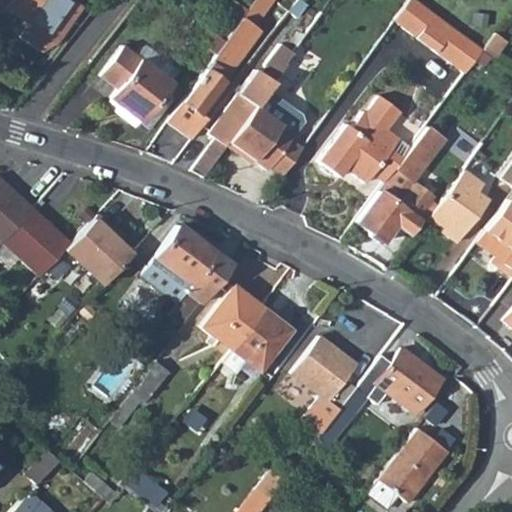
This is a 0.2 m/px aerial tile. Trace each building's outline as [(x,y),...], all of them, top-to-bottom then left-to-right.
[(2,0),(0,3),(0,5),(28,25),(19,38),(44,55),(77,8),(66,0),(2,0)] [(253,0),(243,14),(254,22),(270,0),(253,0)] [(277,0),(273,6),(287,16),(297,2),(293,0),(277,0)] [(481,50),(412,0),(403,0),(397,8),(390,18),(464,72),(481,50)] [(297,2),(287,16),(293,20),(303,7),(297,2)] [(187,38),(211,57),(238,20),(243,14),(230,3),(206,34),(197,26),(187,38)] [(316,17),(306,9),(279,45),(290,53),(316,17)] [(243,14),(238,20),(249,29),(254,22),(243,14)] [(290,53),(270,80),(287,93),(294,85),(297,87),(316,60),(304,51),(324,22),(316,17),(290,53)] [(195,114),(254,32),(249,29),(238,20),(211,57),(179,102),(164,122),(183,136),(198,115),(195,114)] [(511,49),(493,34),(481,50),(500,65),(511,50),(511,49)] [(102,96),(135,122),(167,81),(175,70),(158,57),(157,58),(141,46),(132,55),(117,44),(96,71),(111,84),(102,96)] [(279,45),(257,73),(251,70),(235,93),(252,106),(270,80),(290,53),(279,45)] [(167,81),(135,122),(146,131),(179,91),(167,81)] [(394,165),(416,136),(394,121),(407,102),(384,87),(372,106),(369,104),(358,121),(351,116),(325,154),(331,158),(331,162),(338,167),(343,166),(348,170),(355,161),(369,172),(379,159),(382,156),(394,165)] [(235,93),(205,134),(210,138),(187,169),(191,171),(200,177),(224,144),(252,106),(235,93)] [(329,104),(319,98),(313,106),(322,113),(329,104)] [(252,106),(224,144),(236,154),(239,149),(252,159),(268,170),(270,166),(290,138),(292,135),(252,106)] [(183,136),(190,140),(204,120),(198,115),(183,136)] [(391,168),(351,221),(381,243),(393,226),(403,233),(413,221),(419,225),(423,219),(436,202),(409,182),(439,141),(422,127),(416,136),(394,165),(391,168)] [(473,151),(451,135),(445,145),(467,161),(473,151)] [(290,138),(270,166),(279,174),(300,145),(290,138)] [(187,143),(172,164),(181,168),(182,166),(195,148),(187,143)] [(252,159),(239,149),(236,154),(249,163),(252,159)] [(391,168),(394,165),(382,156),(379,159),(391,168)] [(511,186),(511,159),(499,176),(511,186)] [(479,184),(459,170),(436,202),(423,219),(451,241),(481,201),(472,194),(479,184)] [(0,189),(0,240),(26,213),(0,189)] [(511,204),(506,200),(480,235),(474,243),(494,258),(492,262),(511,277),(511,276),(511,204)] [(26,213),(0,240),(0,247),(35,279),(61,250),(64,247),(26,213)] [(97,284),(99,282),(126,253),(127,252),(103,230),(107,226),(94,214),(73,236),(64,247),(61,250),(73,261),(97,284)] [(226,264),(174,226),(141,270),(177,296),(181,290),(196,302),(226,264)] [(126,253),(99,282),(110,292),(137,263),(126,253)] [(257,371),(289,329),(230,285),(198,326),(257,371)] [(511,303),(498,319),(511,331),(511,303)] [(351,387),(340,379),(351,365),(315,335),(286,371),(316,395),(323,401),(306,425),(315,433),(351,387)] [(308,442),(320,452),(371,385),(410,415),(437,379),(396,347),(381,367),(371,361),(351,387),(315,433),(308,442)] [(148,364),(103,422),(116,432),(138,405),(140,407),(164,376),(148,364)] [(323,401),(316,395),(297,419),(306,425),(323,401)] [(412,426),(372,478),(403,502),(442,450),(412,426)] [(43,448),(20,472),(32,483),(55,459),(43,448)] [(266,496),(283,473),(268,461),(251,483),(266,496)] [(138,470),(128,480),(153,504),(163,494),(138,470)]
